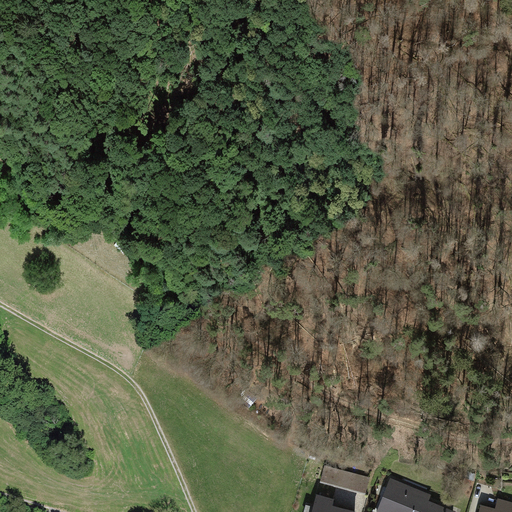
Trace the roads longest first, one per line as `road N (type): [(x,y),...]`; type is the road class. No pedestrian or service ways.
road 1 (unknown): [(186,296),(340,399),(471,441),(511,439)]
road 2 (track): [(268,0),(415,146),(511,123)]
road 3 (track): [(0,303),(122,372),(193,511)]
road 4 (track): [(0,152),(186,296)]
